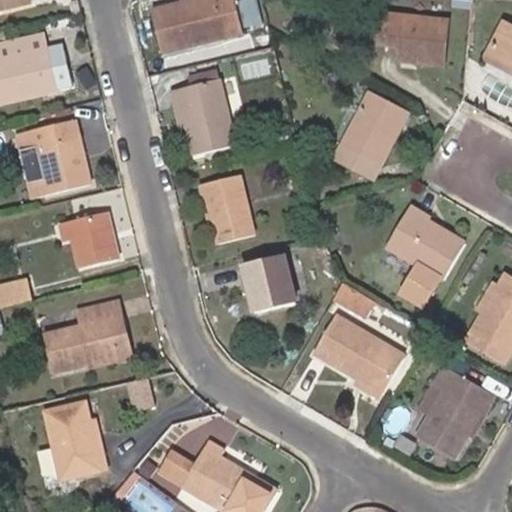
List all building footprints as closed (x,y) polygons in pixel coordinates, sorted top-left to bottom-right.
[(165,0),(153,3),(163,48),(243,29),(235,0),(165,0)] [(260,0),(245,0),(252,26),(266,23),(260,0)] [(433,50),(431,57),(455,60),(460,14),(397,8),(393,37),(412,40),(411,48),(433,50)] [(511,59),(511,30),(502,24),(490,47),(511,59)] [(43,27),(0,36),(0,54),(0,55),(47,44),(43,27)] [(0,55),(0,54),(0,97),(57,84),(53,68),(51,59),(47,44),(0,55)] [(487,54),(511,67),(511,59),(490,47),(487,54)] [(410,55),(431,57),(433,50),(411,48),(410,55)] [(51,59),(53,68),(60,67),(57,57),(51,59)] [(185,102),(190,123),(197,151),(237,142),(222,76),(219,65),(189,72),(192,83),(173,87),(176,105),(185,102)] [(85,70),(73,77),(84,92),(94,84),(85,70)] [(369,176),(406,107),(369,87),(332,157),(369,176)] [(180,124),(190,123),(185,102),(176,105),(180,124)] [(47,190),(89,180),(77,131),(36,140),(47,190)] [(205,179),(220,240),(256,231),(242,172),(205,179)] [(428,215),(407,203),(384,244),(442,276),(462,241),(424,220),(428,215)] [(69,217),(72,234),(79,264),(117,255),(107,208),(69,217)] [(72,234),(69,217),(54,220),(59,237),(72,234)] [(285,252),(246,260),(256,309),(298,299),(285,252)] [(502,285),(485,314),(469,341),(506,363),(511,351),(511,271),(510,270),(502,285)] [(0,306),(30,299),(26,277),(0,282),(0,306)] [(344,281),(335,297),(366,315),(376,300),(344,281)] [(477,310),(485,314),(502,285),(493,281),(477,310)] [(120,355),(111,319),(121,316),(118,300),(77,310),(79,325),(44,333),(52,370),(120,355)] [(360,377),(384,391),(406,354),(338,314),(316,351),(360,377)] [(121,316),(111,319),(120,355),(129,352),(121,316)] [(453,457),(467,434),(478,412),(483,416),(493,398),(439,368),(428,389),(440,395),(427,416),(415,436),(453,457)] [(132,381),(139,409),(160,405),(153,376),(132,381)] [(380,399),(384,391),(360,377),(356,384),(380,399)] [(416,410),(427,416),(440,395),(428,389),(416,410)] [(92,432),(88,418),(84,401),(44,412),(61,478),(103,468),(96,430),(92,432)] [(478,412),(467,434),(471,437),(483,416),(478,412)] [(94,416),(88,418),(92,432),(96,430),(94,416)] [(266,511),(279,491),(221,457),(224,450),(208,441),(182,484),(231,511),(266,511)] [(182,484),(191,469),(169,455),(159,472),(182,484)]
